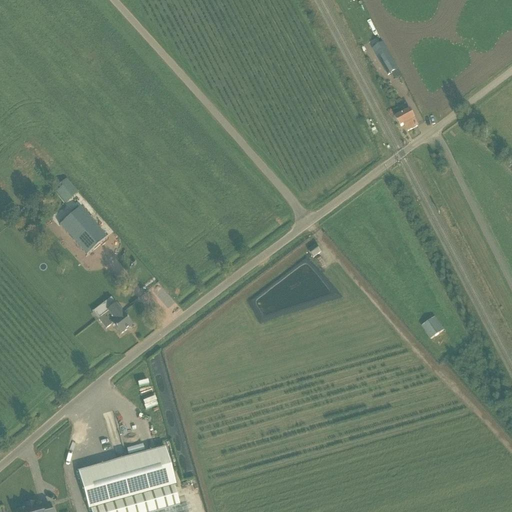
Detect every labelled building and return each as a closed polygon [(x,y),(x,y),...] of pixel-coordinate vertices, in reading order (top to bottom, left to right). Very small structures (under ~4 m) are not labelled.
[(373,50),(388,76),(398,70),(383,44),(373,50)] [(408,132),(417,127),(414,120),(410,112),(397,119),(401,127),(404,126),(408,132)] [(14,205),(7,211),(13,218),(19,212),(14,205)] [(80,209),(59,227),(86,257),(106,239),(80,209)] [(321,253),(317,246),(309,252),(313,259),(321,253)] [(131,327),(115,306),(108,312),(115,321),(111,325),(120,336),(131,327)] [(431,340),(443,332),(435,320),(423,328),(431,340)] [(142,446),(126,450),(128,456),(144,452),(142,446)] [(88,511),(90,511),(175,488),(165,449),(78,473),(88,511)] [(90,511),(182,511),(175,488),(90,511)]
